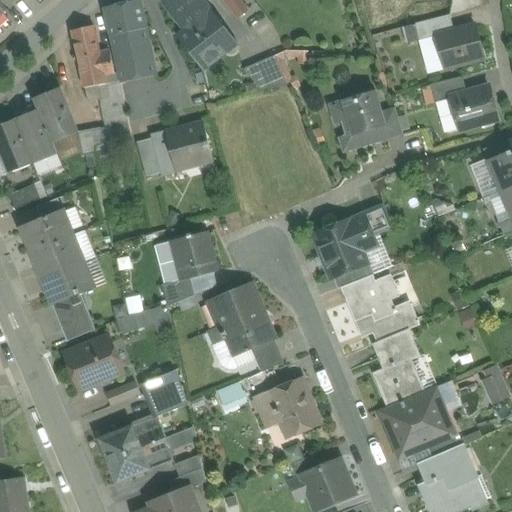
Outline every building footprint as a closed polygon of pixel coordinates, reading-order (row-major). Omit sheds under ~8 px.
[(0,0),(0,15),(16,0),(0,0)] [(140,0),(139,0),(104,8),(118,71),(121,84),(142,79),(157,76),(140,0)] [(213,12),(203,0),(158,0),(184,32),(185,34),(213,12)] [(262,30),(239,0),(223,0),(252,38),(262,30)] [(213,12),(185,34),(184,32),(177,38),(202,70),(225,53),(219,45),(231,36),(213,12)] [(450,15),(415,24),(419,41),(437,36),(436,35),(454,30),(450,15)] [(454,30),(436,35),(437,36),(446,70),(484,59),(475,25),(454,30)] [(94,26),(72,31),(84,88),(98,85),(106,83),(104,75),(107,74),(107,73),(102,51),(99,52),(94,26)] [(275,56),(243,69),(260,90),(288,87),(275,56)] [(118,71),(107,73),(107,74),(104,75),(106,83),(98,85),(105,119),(127,114),(126,112),(120,84),(121,84),(118,71)] [(461,78),(430,86),(435,103),(451,99),(450,97),(465,93),(461,78)] [(121,84),(120,84),(126,112),(148,107),(142,79),(121,84)] [(465,93),(450,97),(451,99),(435,103),(440,118),(444,121),(447,133),(460,131),(498,120),(489,87),(465,93)] [(60,89),(35,99),(40,110),(53,143),(78,133),(60,89)] [(375,90),(342,100),(348,121),(352,133),(352,135),(385,125),(382,112),(375,90)] [(342,100),(333,103),(339,123),(348,121),(342,100)] [(402,135),(394,108),(382,112),(385,125),(390,139),(402,135)] [(53,143),(40,110),(16,120),(34,164),(58,154),(53,143)] [(16,120),(0,125),(0,150),(9,174),(34,164),(16,120)] [(201,126),(169,135),(168,131),(166,131),(177,173),(179,181),(181,180),(178,169),(211,160),(212,163),(213,163),(202,121),(200,122),(201,126)] [(385,125),(352,135),(352,133),(343,135),(347,151),(390,139),(385,125)] [(90,130),(78,133),(83,156),(95,154),(90,130)] [(166,131),(152,135),(164,176),(177,173),(166,131)] [(511,151),(507,140),(482,150),(486,160),(487,161),(510,152),(510,153),(511,152),(511,151)] [(510,152),(487,161),(486,160),(470,166),(484,199),(500,192),(511,186),(511,152),(510,153),(510,152)] [(41,171),(62,165),(60,157),(38,162),(41,171)] [(35,185),(10,195),(15,210),(41,199),(35,185)] [(511,186),(500,192),(510,218),(511,219),(511,186)] [(391,228),(383,207),(364,214),(373,235),(391,228)] [(62,210),(18,228),(29,254),(73,236),(62,210)] [(364,214),(312,235),(329,280),(338,276),(369,264),(364,252),(377,246),(373,235),(364,214)] [(510,218),(499,223),(504,235),(511,231),(511,219),(510,218)] [(207,232),(191,236),(191,234),(187,235),(188,237),(172,241),(181,279),(182,281),(191,279),(217,272),(207,232)] [(73,236),(29,254),(40,280),(84,262),(73,236)] [(84,262),(40,280),(50,306),(52,305),(94,288),(84,262)] [(369,264),(338,276),(342,287),(373,275),(369,264)] [(342,287),(342,288),(348,302),(365,295),(369,286),(376,283),(373,275),(342,287)] [(376,283),(369,286),(365,295),(348,302),(349,304),(351,303),(365,335),(378,329),(383,340),(409,329),(418,325),(410,304),(394,311),(390,301),(398,297),(390,277),(376,283)] [(181,279),(162,284),(168,307),(195,296),(191,279),(182,281),(181,279)] [(252,285),(209,303),(219,327),(231,356),(232,356),(251,348),(274,338),(252,285)] [(94,288),(52,305),(67,341),(96,330),(81,294),(94,288)] [(170,334),(170,314),(122,315),(122,328),(152,328),(153,334),(170,334)] [(231,356),(219,327),(208,332),(214,345),(212,346),(219,361),(221,365),(224,368),(228,369),(233,370),(237,368),(232,356),(231,356)] [(383,340),(373,344),(384,370),(374,374),(388,407),(420,394),(407,363),(421,357),(409,329),(383,340)] [(109,338),(66,355),(79,389),(123,371),(109,338)] [(274,338),(251,348),(261,372),(284,363),(274,338)] [(481,371),(495,405),(511,397),(511,395),(498,364),(481,371)] [(174,371),(144,383),(156,413),(157,417),(158,417),(187,405),(174,371)] [(303,380),(270,393),(269,391),(254,397),(262,417),(273,412),(274,417),(278,415),(287,438),(321,424),(303,380)] [(218,389),(226,410),(249,401),(242,381),(218,389)] [(136,382),(107,394),(111,405),(140,393),(136,382)] [(388,407),(381,410),(401,458),(427,448),(456,436),(436,387),(420,394),(388,407)] [(156,413),(130,423),(131,427),(132,427),(137,438),(162,428),(158,417),(157,417),(156,413)] [(131,427),(100,440),(108,461),(141,448),(137,438),(132,427),(131,427)] [(162,428),(137,438),(141,448),(166,438),(162,428)] [(173,434),(176,445),(196,440),(193,430),(173,434)] [(456,436),(427,448),(432,458),(460,446),(456,436)] [(166,438),(141,448),(145,458),(169,449),(170,449),(166,438)] [(432,458),(419,464),(431,493),(424,497),(430,511),(457,511),(491,498),(481,475),(477,477),(463,445),(460,446),(432,458)] [(141,448),(108,461),(117,482),(150,469),(145,458),(141,448)] [(169,449),(145,458),(150,469),(173,460),(174,460),(169,449)] [(200,455),(176,465),(174,460),(173,460),(180,477),(203,468),(200,455)] [(314,455),(288,465),(294,479),(300,476),(300,475),(319,467),(314,455)] [(354,494),(340,459),(319,467),(300,475),(300,476),(294,479),(294,480),(290,482),(297,501),(309,496),(316,510),(354,494)] [(180,477),(169,482),(174,494),(190,488),(190,489),(206,483),(203,468),(180,477)] [(30,511),(25,477),(0,481),(0,511),(30,511)] [(174,494),(150,503),(153,509),(145,511),(199,511),(190,489),(190,488),(174,494)]
